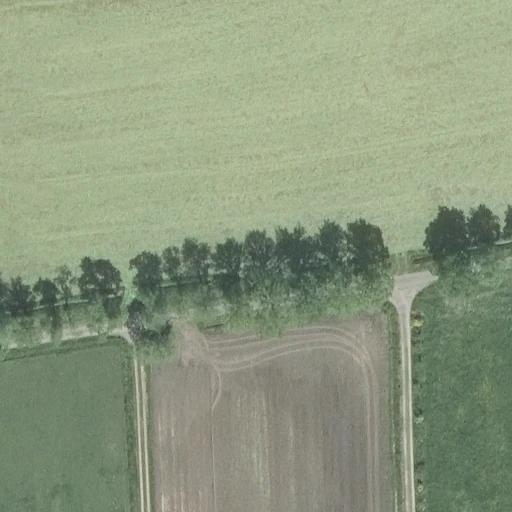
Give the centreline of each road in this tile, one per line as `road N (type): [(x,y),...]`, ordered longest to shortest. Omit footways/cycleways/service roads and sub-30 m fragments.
road 1 (unclassified): [(0,344),(511,262)]
road 2 (track): [(401,281),(407,511)]
road 3 (track): [(133,323),(144,511)]
